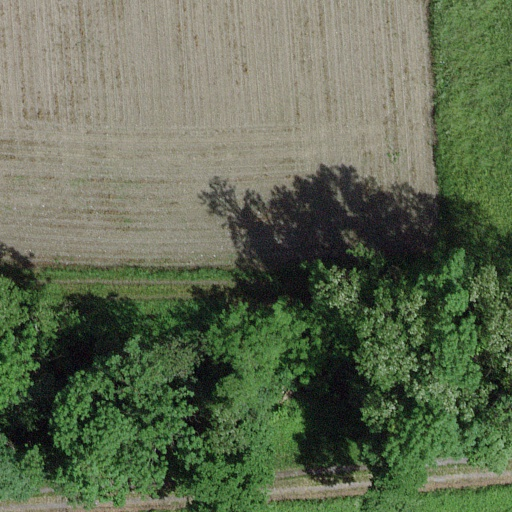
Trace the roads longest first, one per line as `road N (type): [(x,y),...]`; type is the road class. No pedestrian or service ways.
road 1 (track): [(0,310),(135,314),(456,302),(511,288)]
road 2 (track): [(511,472),(0,508)]
